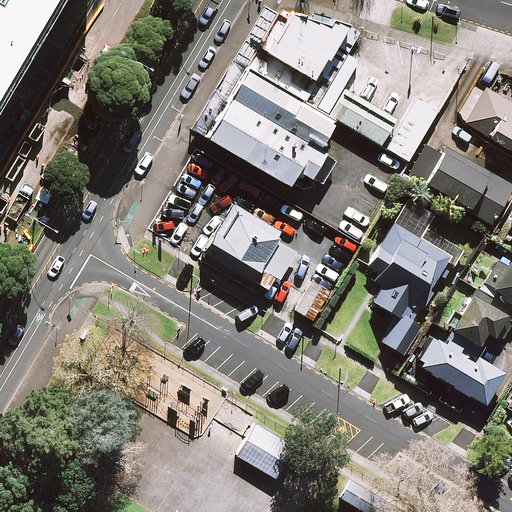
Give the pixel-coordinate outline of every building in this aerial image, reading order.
[(0,0),(0,74),(43,0),(0,0)] [(274,14),(243,68),(313,108),(358,33),(328,19),(326,24),(284,11),(281,17),(274,14)] [(313,108),(243,68),(200,134),(287,184),(333,119),(326,115),(313,108)] [(511,159),(511,89),(474,88),(460,113),(461,129),(511,159)] [(394,119),(342,89),(326,115),(333,119),(379,147),(394,119)] [(485,224),(506,187),(424,141),(403,178),(485,224)] [(293,232),(233,196),(206,242),(267,277),(293,232)] [(430,219),(403,200),(353,269),(383,290),(373,303),(400,323),(387,341),(398,350),(419,321),(411,315),(452,259),(419,235),(430,219)] [(511,322),(511,269),(496,260),(476,293),(452,333),(443,349),(429,341),(415,367),(478,401),(491,377),(476,358),(488,340),(497,346),(511,322)] [(511,389),(500,410),(511,417),(511,389)] [(268,423),(224,396),(205,427),(250,454),(268,423)] [(382,511),(386,505),(348,483),(338,500),(359,511),(382,511)]
